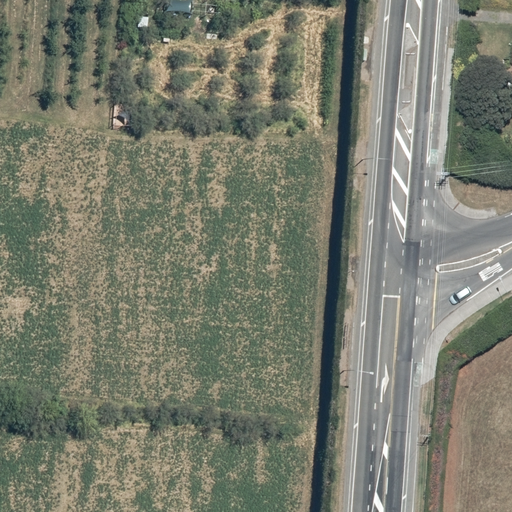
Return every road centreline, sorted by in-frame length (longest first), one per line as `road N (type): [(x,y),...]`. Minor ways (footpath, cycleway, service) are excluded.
road 1 (secondary): [(428,0),(410,267)]
road 2 (secondary): [(377,264),(399,0)]
road 3 (secondary): [(365,511),(377,264)]
road 4 (secondary): [(410,267),(393,511)]
